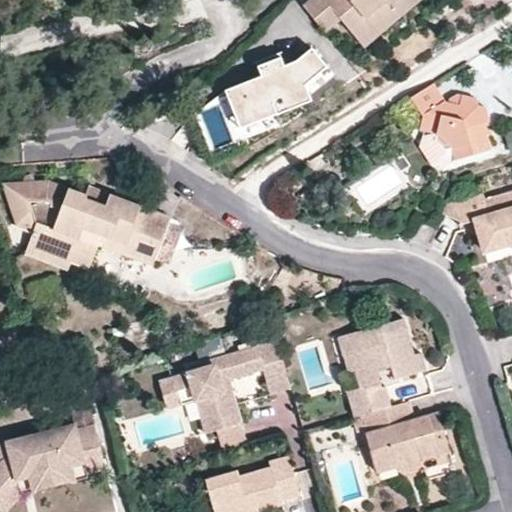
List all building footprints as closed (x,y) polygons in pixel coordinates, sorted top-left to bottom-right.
[(327,33),(342,21),(324,0),(310,0),(304,5),(327,33)] [(324,0),(342,21),(350,30),(359,22),(369,32),(396,9),(391,3),(393,0),(324,0)] [(359,22),(350,30),(365,48),(421,0),(393,0),(391,3),(396,9),(369,32),(359,22)] [(321,63),(310,44),(296,59),(282,64),(278,55),(257,62),(261,73),(224,87),(236,122),(306,96),(302,80),(321,63)] [(434,82),(412,95),(423,115),(422,127),(438,128),(438,135),(447,149),(454,147),(457,154),(458,157),(493,147),(486,121),(491,120),(487,104),(477,102),(476,96),(462,93),(460,104),(446,101),(434,82)] [(462,93),(446,101),(460,104),(462,93)] [(447,149),(438,135),(438,128),(426,137),(426,141),(437,163),(442,164),(457,154),(454,147),(447,149)] [(35,229),(29,244),(71,260),(74,252),(93,258),(98,244),(101,235),(126,244),(123,253),(152,264),(154,258),(165,228),(171,216),(111,193),(107,204),(87,197),(88,194),(52,182),(6,185),(12,199),(19,219),(27,218),(35,229)] [(91,187),(88,194),(87,197),(107,204),(111,193),(91,187)] [(452,206),(461,219),(459,223),(476,219),(484,217),(487,227),(478,228),(483,244),(490,242),(492,248),(511,242),(511,240),(511,190),(486,198),(483,191),(467,196),(452,206)] [(467,196),(448,202),(443,212),(461,219),(452,206),(467,196)] [(484,217),(476,219),(478,228),(487,227),(484,217)] [(165,228),(154,258),(169,263),(179,233),(165,228)] [(101,235),(98,244),(123,253),(126,244),(101,235)] [(71,260),(29,244),(26,253),(68,268),(71,260)] [(74,252),(71,260),(89,268),(93,258),(74,252)] [(346,390),(353,417),(359,415),(389,407),(383,387),(380,387),(376,371),(387,367),(391,378),(425,368),(420,353),(415,355),(404,319),(338,337),(343,357),(359,353),(363,366),(353,369),(358,387),(346,390)] [(286,369),(278,340),(208,360),(209,366),(174,376),(181,403),(196,399),(201,416),(207,414),(212,430),(240,423),(228,379),(262,369),(264,376),(286,369)] [(347,370),(353,369),(363,366),(359,353),(343,357),(347,370)] [(269,394),(292,388),(286,369),(264,376),(269,394)] [(181,403),(174,376),(160,380),(168,407),(181,403)] [(70,407),(76,426),(95,421),(89,401),(70,407)] [(412,420),(407,402),(389,407),(359,415),(375,471),(395,465),(397,469),(400,472),(405,474),(410,474),(415,471),(417,465),(417,459),(439,453),(435,438),(444,436),(438,413),(412,420)] [(205,432),(212,430),(207,414),(201,416),(205,432)] [(11,450),(2,459),(0,459),(0,499),(22,475),(64,464),(68,474),(89,468),(107,463),(95,421),(76,426),(59,431),(57,426),(8,439),(11,450)] [(244,438),(240,423),(212,430),(216,446),(244,438)] [(448,450),(444,436),(435,438),(439,453),(448,450)] [(0,441),(0,452),(2,459),(11,450),(8,439),(0,441)] [(282,500),(302,494),(289,455),(269,461),(270,466),(240,474),(238,469),(206,480),(215,511),(257,511),(282,506),(282,500)] [(22,475),(0,499),(0,510),(1,511),(3,511),(21,492),(90,473),(89,468),(68,474),(64,464),(22,475)]
